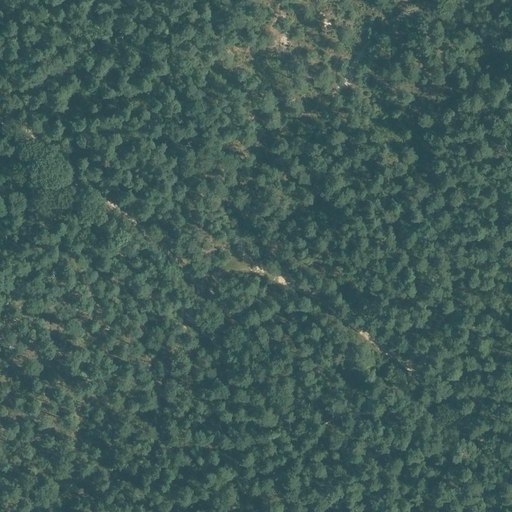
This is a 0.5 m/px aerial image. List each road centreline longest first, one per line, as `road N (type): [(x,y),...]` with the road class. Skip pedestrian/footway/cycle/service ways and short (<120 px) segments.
road 1 (track): [(241,261),(264,149),(329,99),(386,24),(436,0)]
road 2 (track): [(467,429),(437,393),(311,294),(241,261)]
road 3 (track): [(49,511),(152,400),(207,285)]
road 4 (track): [(0,112),(207,285)]
